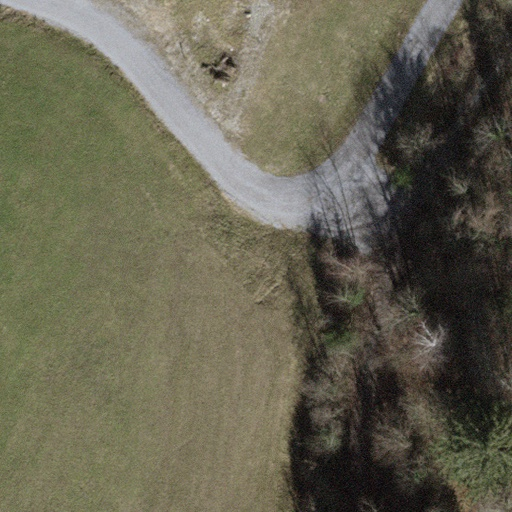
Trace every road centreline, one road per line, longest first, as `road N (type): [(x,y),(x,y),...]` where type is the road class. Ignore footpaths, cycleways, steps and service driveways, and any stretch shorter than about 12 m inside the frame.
road 1 (track): [(452,0),(371,142),(326,190),(289,200),(242,183),(119,42),(31,0)]
road 2 (track): [(354,511),(380,272),(456,101),(511,36)]
